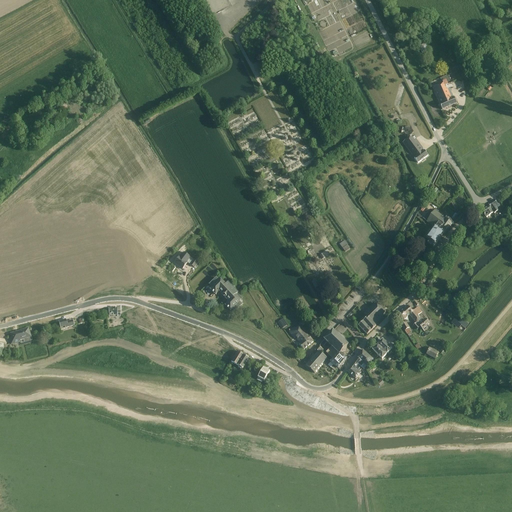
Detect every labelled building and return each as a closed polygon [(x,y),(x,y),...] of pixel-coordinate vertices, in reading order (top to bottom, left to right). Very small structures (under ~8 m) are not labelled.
[(334,24),(324,29),(326,33),(322,35),(325,40),(339,32),(334,24)] [(419,46),(422,54),(428,52),(425,43),(419,46)] [(451,65),(453,74),(462,72),(461,68),(460,64),(459,63),(451,65)] [(448,75),(440,79),(443,82),(445,86),(452,83),(448,75)] [(443,82),(432,87),(442,110),(457,103),(454,98),(453,98),(449,89),(446,90),(445,86),(443,82)] [(412,127),(405,127),(402,127),(401,133),(404,134),(410,137),(414,132),(412,127)] [(424,151),(415,139),(413,141),(411,137),(403,143),(413,156),(413,157),(418,163),(428,156),(424,151)] [(488,204),(493,211),(494,214),(499,211),(497,208),(500,206),(498,203),(497,204),(494,200),(488,204)] [(493,213),(491,211),(488,206),(482,210),(485,214),(484,215),(486,217),(493,213)] [(435,227),(435,228),(444,234),(452,223),(435,211),(427,221),(435,227)] [(435,245),(444,234),(435,228),(432,231),(429,229),(424,237),(427,239),(430,241),(428,243),(433,248),(435,245)] [(345,240),(340,244),(346,252),(351,248),(345,240)] [(180,256),(175,263),(183,269),(188,263),(191,265),(194,260),(184,253),(181,257),(180,256)] [(209,285),(212,288),(210,290),(216,295),(219,292),(229,302),(225,305),(231,311),(232,309),(235,313),(243,305),(240,302),(241,301),(236,295),(237,294),(227,284),(226,285),(221,280),(220,281),(217,278),(209,285)] [(364,314),(367,317),(358,326),(367,335),(376,326),(374,324),(386,312),(380,306),(379,306),(377,303),(374,306),(373,305),(364,314)] [(409,315),(413,312),(408,306),(396,315),(401,322),(409,315)] [(418,307),(413,312),(409,315),(413,320),(418,316),(422,312),(418,307)] [(108,317),(120,317),(119,311),(116,312),(116,308),(107,308),(108,317)] [(421,320),(418,316),(413,320),(416,324),(420,328),(421,328),(422,327),(424,330),(427,327),(426,326),(429,324),(426,319),(423,322),(421,320)] [(453,322),(459,327),(462,324),(465,328),(469,324),(462,318),(458,322),(455,319),(453,322)] [(64,328),(73,326),(72,320),(66,322),(65,320),(57,322),(59,328),(64,327),(64,328)] [(413,326),(416,331),(420,328),(416,324),(413,320),(412,321),(415,324),(413,326)] [(405,331),(410,328),(406,322),(401,325),(405,331)] [(313,342),(303,328),(301,329),(299,326),(295,329),(294,328),(289,331),(294,338),(295,337),(300,343),(299,344),(304,350),(313,342)] [(23,339),(29,337),(27,330),(11,334),(12,337),(10,338),(11,344),(20,342),(19,339),(22,338),(23,339)] [(327,343),(331,346),(340,355),(341,354),(349,345),(333,331),(324,340),(320,344),(323,347),(327,343)] [(373,351),(382,360),(392,349),(383,340),(373,351)] [(331,362),(338,369),(347,359),(341,354),(340,355),(331,346),(326,353),(334,359),(331,362)] [(430,349),(426,355),(435,360),(439,353),(430,349)] [(357,358),(359,359),(367,367),(374,360),(362,350),(357,358)] [(311,361),(319,368),(327,358),(321,353),(319,351),(319,352),(314,357),(313,356),(311,358),(312,359),(311,361)] [(231,362),(239,367),(238,368),(241,369),(241,368),(242,369),(249,358),(238,352),(231,362)] [(362,368),(365,365),(359,359),(357,358),(353,363),(357,366),(358,365),(360,367),(361,366),(362,368)] [(314,373),(319,368),(311,361),(306,366),(314,373)] [(359,373),(362,368),(361,366),(360,367),(358,365),(357,366),(353,363),(347,372),(356,379),(360,374),(359,373)] [(261,366),(256,376),(266,382),(271,372),(261,366)]
